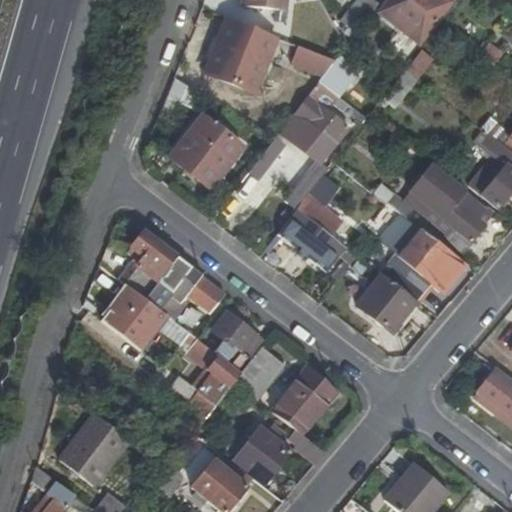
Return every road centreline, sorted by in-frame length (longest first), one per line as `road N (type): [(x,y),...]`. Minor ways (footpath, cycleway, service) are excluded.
road 1 (residential): [(115,180),(391,399)]
road 2 (residential): [(115,180),(0,498)]
road 3 (residential): [(184,0),(115,180)]
road 4 (residential): [(511,261),(391,399)]
road 5 (motorway): [(0,164),(48,0)]
road 6 (residential): [(511,490),(391,399)]
road 7 (residential): [(391,399),(300,511)]
